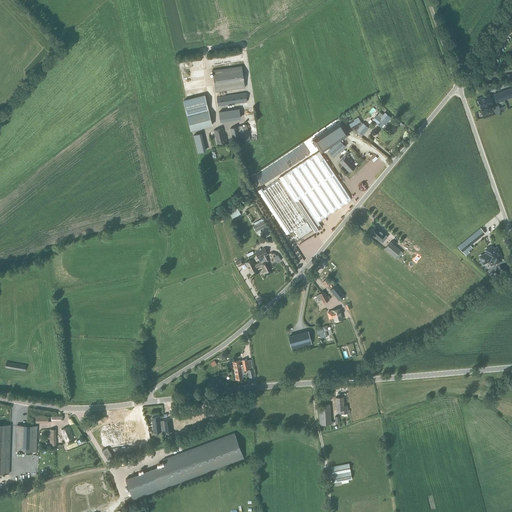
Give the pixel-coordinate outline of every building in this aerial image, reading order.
[(216,92),(245,87),(242,66),(213,71),(216,92)] [(511,89),(511,88),(494,94),(496,102),(511,96),(511,89)] [(217,97),(218,106),(247,101),(245,93),(217,97)] [(204,95),(184,100),(188,115),(208,110),(204,95)] [(478,99),(478,100),(477,101),(478,103),(479,103),(481,108),(482,108),(482,109),(484,108),(485,107),(492,104),(489,95),(485,96),(478,99)] [(504,106),(499,108),(498,105),(493,107),(495,114),(505,110),(504,106)] [(219,111),(220,122),(241,119),(239,108),(219,111)] [(212,125),(208,110),(188,115),(191,130),(212,125)] [(380,112),(377,116),(376,115),(373,119),(377,123),(376,123),(381,126),(384,122),(386,123),(391,117),(385,113),(383,115),(380,112)] [(361,136),(362,135),(363,135),(369,127),(363,122),(362,123),(361,121),(359,118),(349,124),(351,127),(356,132),(361,136)] [(321,152),(349,133),(341,120),(313,139),(321,152)] [(251,141),(247,124),(230,128),(233,140),(240,138),(241,143),(251,141)] [(227,141),(225,134),(224,135),(222,128),(214,130),(217,144),(227,141)] [(356,146),(360,143),(353,136),(350,140),(356,146)] [(346,146),(340,140),(328,151),(333,157),(346,146)] [(279,177),(280,179),(259,192),(281,227),(285,224),(289,230),(306,219),(310,225),(317,220),(350,198),(319,151),(279,177)] [(347,155),(340,162),(349,172),(356,165),(347,155)] [(232,218),(240,214),(238,210),(230,214),(232,218)] [(260,230),(267,227),(263,218),(254,223),(255,225),(253,226),(257,235),(262,233),(260,230)] [(312,229),(307,221),(294,230),(299,237),(312,229)] [(370,233),(379,240),(385,234),(376,226),(370,233)] [(458,246),(462,252),(463,252),(464,253),(468,250),(466,249),(485,233),(481,228),(458,246)] [(384,248),(394,257),(399,251),(394,247),(395,246),(390,242),(384,248)] [(487,253),(480,256),(481,258),(482,258),(483,261),(482,261),(483,263),(490,260),(491,264),(492,264),(491,262),(496,260),(497,262),(501,260),(500,258),(501,257),(497,247),(493,249),(492,247),(486,249),(487,252),(486,252),(487,253)] [(259,262),(260,265),(261,265),(265,273),(272,269),(268,261),(269,260),(266,255),(268,254),(265,248),(256,253),(260,262),(259,262)] [(260,265),(259,262),(255,264),(252,259),(245,262),(251,273),(258,270),(256,267),(260,265)] [(345,295),(336,285),(330,290),(339,300),(345,295)] [(323,303),(329,300),(324,291),(318,294),(323,303)] [(331,311),(333,317),(334,321),(343,318),(341,312),(340,308),(331,311)] [(308,331),(289,337),(292,349),(311,344),(308,331)] [(243,367),(248,366),(247,359),(242,360),(240,360),(233,361),(234,370),(241,369),(241,370),(243,369),(243,367)] [(6,362),(5,368),(25,371),(26,365),(6,362)] [(243,378),(241,370),(244,370),(247,370),(249,377),(255,376),(253,368),(249,369),(248,366),(243,367),(243,369),(241,370),(241,369),(234,370),(236,379),(243,378)] [(336,397),(337,410),(340,409),(340,413),(348,413),(347,405),(343,406),(343,396),(336,397)] [(320,424),(331,424),(334,424),(334,421),(331,421),(330,404),(319,404),(320,424)] [(159,416),(152,417),(153,426),(158,425),(158,431),(165,430),(165,432),(172,431),(170,420),(164,421),(160,422),(159,416)] [(11,425),(0,424),(0,472),(9,473),(11,425)] [(17,425),(16,450),(18,450),(36,451),(37,426),(27,426),(17,425)] [(69,427),(61,430),(66,441),(73,437),(69,427)] [(126,478),(133,499),(244,458),(234,433),(163,459),(165,464),(126,478)] [(334,478),(335,482),(352,479),(349,463),(332,466),(333,471),(329,472),(330,478),(334,478)] [(119,509),(119,503),(117,503),(116,500),(113,500),(113,502),(111,503),(112,510),(119,509)]
